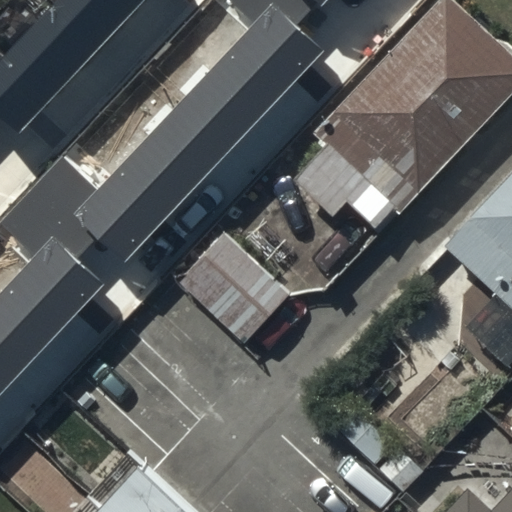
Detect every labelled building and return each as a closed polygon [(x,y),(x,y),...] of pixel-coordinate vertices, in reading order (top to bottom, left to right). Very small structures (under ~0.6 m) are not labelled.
[(0,149),(141,0),(50,0),(0,53),(0,149)] [(0,387),(317,53),(289,27),(314,0),(229,0),(254,24),(99,187),(64,153),(0,219),(0,226),(34,258),(0,294),(0,387)] [(511,104),(511,51),(456,0),(448,0),(319,140),(405,219),(511,104)] [(511,182),(457,241),(511,292),(511,182)] [(222,223),(177,273),(253,339),(297,289),(222,223)] [(207,511),(140,449),(80,511),(207,511)] [(511,511),(511,484),(492,506),(467,482),(438,511),(511,511)]
